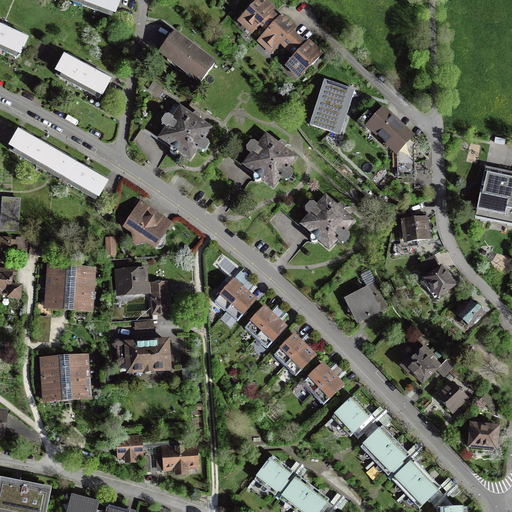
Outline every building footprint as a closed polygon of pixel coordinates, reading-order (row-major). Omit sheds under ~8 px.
[(68,0),(82,5),(82,6),(111,18),(117,0),(68,0)] [(280,18),(279,19),(274,14),(272,13),(273,11),(260,0),(259,0),(253,7),(252,5),(248,9),(250,11),(241,20),(253,32),(260,25),(268,32),(261,39),(274,51),(274,50),(278,50),(278,47),(280,44),(288,50),(295,57),(292,60),(288,61),(289,64),(288,65),(301,77),(321,56),(308,44),(306,45),(304,43),(299,38),(294,33),(292,31),(293,30),(280,18)] [(0,50),(17,58),(26,38),(4,28),(0,26),(0,50)] [(199,84),(214,65),(174,34),(159,53),(199,84)] [(56,76),(98,99),(109,80),(88,68),(66,57),(56,76)] [(343,107),(348,89),(324,81),(317,104),(309,126),(334,134),(340,116),(341,112),(343,107)] [(211,129),(203,124),(201,123),(198,121),(200,119),(200,117),(200,116),(198,114),(197,113),(195,114),(193,115),(192,117),(180,108),(172,119),(168,117),(165,117),(161,123),(162,126),(166,129),(159,139),(171,148),(170,150),(169,152),(170,153),(171,155),(173,155),(175,155),(176,154),(178,152),(190,161),(197,150),(201,153),(204,152),(208,146),(208,143),(203,140),(211,129)] [(414,179),(413,148),(417,144),(383,111),(373,122),(365,114),(357,123),(365,131),(369,128),(396,154),(397,179),(414,179)] [(106,181),(84,169),(42,145),(20,132),(9,151),(37,167),(37,166),(68,184),(68,185),(95,200),(96,198),(101,189),(106,181)] [(295,159),(288,153),(286,152),(284,150),(285,148),(286,146),(285,144),(284,143),(282,142),(280,142),(279,143),(277,145),(266,136),(258,146),(254,143),(250,144),(246,149),(247,152),(251,155),(243,166),(255,175),(253,177),(253,178),(253,180),(254,182),(256,182),(258,182),(259,182),(261,180),(273,189),(281,178),(285,181),(288,181),(292,176),(291,172),(287,169),(295,159)] [(511,226),(511,173),(485,168),(474,219),(511,226)] [(353,222),(346,216),(344,214),(342,212),(344,211),(344,209),(344,207),(343,205),(341,205),(339,205),(338,205),(336,207),(325,197),(316,207),(313,204),(309,204),(305,209),(305,212),(309,216),(300,226),(311,235),(310,237),(309,239),(310,241),(311,242),(313,243),(315,243),(316,242),(318,241),(329,250),(337,240),(341,244),(344,243),(349,239),(348,235),(345,232),(353,222)] [(16,232),(18,201),(2,200),(0,231),(16,232)] [(155,214),(141,204),(125,228),(131,232),(134,246),(147,244),(153,247),(157,242),(156,239),(159,238),(163,233),(155,227),(153,218),(155,214)] [(428,240),(425,218),(402,222),(405,244),(428,240)] [(8,252),(14,253),(15,241),(0,240),(0,252),(8,253),(8,252)] [(106,256),(114,256),(114,241),(106,241),(106,256)] [(424,270),(437,263),(433,256),(421,263),(424,270)] [(48,310),(64,311),(64,306),(72,307),(72,312),(88,313),(88,314),(92,269),(91,269),(91,270),(75,269),(75,274),(66,273),(67,268),(51,267),(51,266),(47,311),(48,311),(48,310)] [(438,299),(454,286),(441,268),(424,280),(425,281),(422,283),(434,299),(437,297),(438,299)] [(15,273),(0,271),(0,294),(8,295),(8,298),(19,299),(20,288),(14,288),(15,273)] [(129,295),(146,294),(144,271),(117,273),(118,292),(129,291),(129,295)] [(214,303),(225,313),(237,323),(255,301),(249,297),(247,294),(254,286),(251,283),(248,281),(241,289),(239,287),(232,282),(227,288),(223,285),(219,290),(223,293),(214,303)] [(167,299),(167,298),(166,283),(151,284),(151,290),(152,300),(151,300),(152,311),(156,310),(156,315),(168,315),(167,299)] [(369,316),(385,308),(374,287),(349,300),(351,304),(345,307),(348,313),(354,310),(359,321),(367,317),(368,318),(369,317),(369,316)] [(470,328),(483,315),(470,301),(456,315),(463,322),(461,324),(467,329),(469,327),(470,328)] [(244,329),(255,339),(266,349),(285,329),(279,323),(277,321),(284,313),(282,311),(279,308),(271,316),(268,314),(263,309),(244,329)] [(35,343),(48,344),(50,319),(36,318),(35,343)] [(314,342),(311,339),(309,336),(301,344),(298,341),(293,336),(274,356),(284,367),(295,377),(314,358),(308,352),(306,350),(314,342)] [(128,373),(168,370),(166,342),(118,346),(119,363),(127,363),(128,373)] [(410,373),(422,385),(437,370),(436,369),(440,365),(423,348),(408,363),(406,361),(400,367),(408,375),(410,373)] [(83,357),(68,358),(68,363),(60,364),(59,359),(44,360),(44,359),(43,359),(46,404),(47,404),(47,403),(62,402),(62,397),(70,396),(71,401),(86,400),(86,401),(87,401),(84,356),(83,356),(83,357)] [(444,377),(453,368),(454,367),(449,361),(439,372),(444,377)] [(343,371),(340,369),(338,366),(330,373),(328,371),(322,365),(302,385),(312,396),(323,406),(343,387),(337,381),(335,379),(343,371)] [(192,382),(191,369),(181,370),(182,383),(192,382)] [(452,414),(467,399),(452,383),(437,398),(446,408),(446,410),(447,412),(449,413),(451,413),(452,414)] [(492,412),(498,406),(487,394),(475,405),(481,410),(486,405),(492,412)] [(343,430),(350,437),(368,420),(371,417),(364,409),(362,411),(358,407),(360,405),(353,398),(331,418),(338,426),(343,426),(343,430)] [(494,449),(496,429),(472,426),(470,446),(482,448),(481,451),(492,453),(493,449),(494,449)] [(399,446),(395,442),(392,438),(388,438),(388,434),(382,428),(378,431),(360,448),(365,454),(370,454),(370,459),(374,463),(378,467),(382,467),(382,471),(387,477),(400,465),(409,456),(403,449),(399,449),(399,446)] [(135,458),(142,458),(141,437),(116,439),(117,459),(124,459),(124,460),(129,461),(134,460),(135,459),(135,458)] [(198,469),(196,447),(162,449),(163,471),(174,471),(174,472),(177,472),(179,472),(185,471),(187,471),(187,470),(198,469)] [(284,484),(293,473),(284,467),(283,469),(279,466),(280,463),(272,457),(254,481),(262,487),(266,487),(267,491),(274,497),(284,484)] [(401,491),(405,495),(409,499),(413,499),(413,504),(418,510),(435,494),(440,489),(440,488),(434,482),(430,482),(430,478),(426,474),(423,471),(419,471),(419,467),(413,460),(403,469),(391,481),(396,487),(401,487),(401,491)] [(290,509),(294,511),(319,511),(326,504),(328,500),(321,494),(317,495),(317,491),(313,488),(309,485),(305,486),(305,482),(297,476),(288,487),(279,500),(285,505),(289,504),(290,509)] [(16,488),(2,485),(0,493),(0,510),(9,511),(43,511),(47,494),(16,488)] [(89,502),(84,501),(81,500),(71,497),(67,511),(127,511),(125,511),(121,510),(116,509),(107,507),(105,511),(98,511),(96,511),(98,504),(89,502)]
